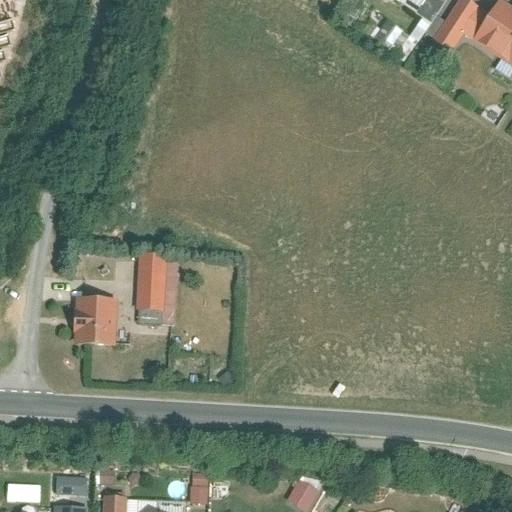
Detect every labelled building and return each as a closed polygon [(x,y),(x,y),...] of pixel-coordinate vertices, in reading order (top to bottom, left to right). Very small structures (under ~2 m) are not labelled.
[(511,3),(507,0),(501,0),(476,41),(511,63),(511,3)] [(171,254),(143,253),(140,308),(167,311),(171,254)] [(120,299),(79,297),(78,343),(119,345),(120,299)] [(54,497),(85,498),(85,478),(54,478),(54,497)] [(190,479),(190,505),(206,506),(206,480),(190,479)] [(297,482),(286,504),(302,511),(307,511),(318,493),(297,482)]
